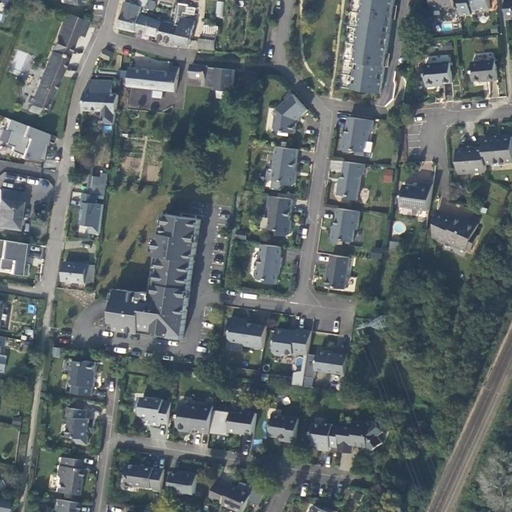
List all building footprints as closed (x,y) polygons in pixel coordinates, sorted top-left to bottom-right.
[(126,0),(120,27),(136,31),(141,15),(141,12),(147,14),(149,0),(126,0)] [(351,0),(339,87),(381,93),(385,66),(389,66),(390,58),(387,58),(393,13),(397,14),(398,6),(394,5),(395,0),(351,0)] [(431,0),(432,8),(434,10),(442,9),(444,7),(454,6),(453,0),(431,0)] [(473,14),(477,9),(491,8),(490,0),(461,0),(462,15),(473,14)] [(216,1),(215,17),(223,17),(224,1),(216,1)] [(158,36),(157,39),(180,45),(181,42),(190,44),(196,21),(190,19),(192,14),(195,15),(196,8),(189,7),(189,5),(179,3),(178,15),(176,23),(176,24),(162,21),(158,36)] [(46,110),(77,34),(83,19),(66,13),(30,104),(28,110),(37,113),(39,108),(46,110)] [(141,15),(136,31),(158,36),(162,21),(141,15)] [(89,22),(83,19),(77,34),(83,37),(89,22)] [(204,33),(217,34),(219,33),(220,26),(205,24),(204,33)] [(201,38),(199,48),(216,50),(217,34),(204,33),(204,34),(202,34),(201,38)] [(114,52),(105,49),(103,56),(110,60),(114,52)] [(17,50),(11,70),(24,74),(30,54),(17,50)] [(489,80),(498,80),(496,60),(473,62),(474,80),(488,79),(489,80)] [(438,83),(453,82),(451,62),(426,64),(428,86),(438,85),(438,83)] [(207,67),(208,65),(192,64),(191,77),(204,78),(203,85),(215,86),(215,89),(219,89),(233,91),(234,91),(235,70),(207,67)] [(130,86),(131,86),(177,91),(180,67),(172,67),(171,72),(131,68),(130,78),(130,79),(129,79),(128,79),(127,79),(126,79),(126,80),(125,80),(124,81),(124,82),(124,83),(124,84),(125,85),(126,86),(127,87),(128,87),(129,86),(130,86)] [(115,123),(117,108),(119,94),(113,94),(113,81),(90,80),(85,93),(83,109),(104,110),(104,119),(102,121),(103,122),(115,123)] [(233,98),(233,91),(219,89),(219,97),(233,98)] [(275,127),(278,130),(296,133),(298,119),(309,110),(294,94),(278,109),(275,127)] [(375,120),(350,116),(347,140),(344,142),(343,148),(345,151),(355,152),(355,150),(366,151),(367,140),(369,141),(371,130),(373,130),(375,120)] [(45,133),(10,119),(6,129),(11,131),(6,144),(13,146),(11,151),(21,155),(23,150),(31,154),(30,159),(43,161),(45,144),(41,143),(45,133)] [(511,136),(484,139),(485,147),(486,164),(511,161),(511,136)] [(295,174),(299,149),(277,146),(274,169),(275,169),(274,180),(285,182),(284,184),(293,186),(296,183),(297,177),(295,174)] [(486,164),(485,147),(458,149),(460,174),(487,171),(486,164)] [(31,154),(23,150),(21,155),(21,157),(30,159),(31,154)] [(349,196),(351,199),(358,200),(362,175),(365,175),(366,165),(346,161),(343,183),(340,182),(338,195),(349,196)] [(393,182),(395,170),(387,169),(385,181),(393,182)] [(102,185),(103,177),(92,176),(91,192),(106,195),(107,186),(102,185)] [(430,210),(432,195),(433,184),(422,182),(421,187),(404,185),(401,206),(430,210)] [(0,188),(0,226),(17,229),(20,202),(13,201),(14,191),(0,188)] [(25,192),(14,191),(13,201),(20,202),(23,202),(25,192)] [(90,194),(84,193),(83,202),(85,202),(83,224),(92,225),(91,232),(101,233),(105,204),(98,203),(98,199),(99,195),(90,194)] [(280,230),(279,234),(288,236),(291,234),(292,228),(290,225),(294,199),(270,195),(269,206),(272,206),(270,217),(271,217),(270,229),(280,230)] [(360,211),(339,208),(335,232),(333,234),(332,240),(334,243),(343,244),(343,240),(353,241),(355,229),(358,229),(360,211)] [(437,213),(433,237),(445,242),(446,241),(467,251),(468,248),(472,250),(479,235),(475,233),(479,224),(470,220),(470,221),(457,215),(456,218),(451,215),(437,213)] [(165,233),(168,215),(162,214),(159,233),(165,233)] [(201,219),(168,215),(165,233),(159,233),(156,255),(162,256),(156,293),(151,293),(143,292),(142,293),(118,289),(113,322),(119,322),(118,329),(142,333),(142,328),(148,329),(171,332),(171,337),(184,339),(185,331),(191,288),(201,219)] [(28,243),(0,239),(0,267),(10,269),(9,273),(26,275),(28,264),(25,263),(21,263),(22,258),(23,253),(27,254),(28,243)] [(282,247),(263,244),(259,267),(257,269),(256,275),(258,278),(266,279),(268,282),(277,284),(279,267),(281,267),(283,257),(281,257),(282,247)] [(374,257),(384,258),(385,251),(385,249),(375,247),(374,257)] [(162,256),(156,255),(151,293),(156,293),(162,256)] [(351,257),(332,255),(331,263),(329,263),(328,272),(329,272),(327,286),(346,289),(351,257)] [(66,262),(64,280),(95,283),(96,277),(87,276),(88,264),(66,262)] [(97,265),(88,264),(87,276),(96,277),(97,265)] [(233,341),(244,342),(246,345),(264,348),(268,326),(242,322),(242,319),(231,318),(230,327),(232,329),(231,338),(233,341)] [(142,328),(142,333),(171,337),(171,332),(148,329),(142,328)] [(276,354),(283,355),(286,353),(295,354),(295,352),(309,354),(312,331),(298,329),(298,331),(278,328),(274,351),(276,354)] [(317,369),(346,373),(349,355),(331,352),(331,351),(321,349),(321,351),(319,351),(317,369)] [(73,384),(72,393),(92,395),(94,387),(95,387),(96,377),(94,377),(96,362),(87,361),(85,363),(74,361),(73,363),(71,365),(70,371),(72,373),(71,381),(72,384),(73,384)] [(145,420),(150,416),(152,419),(151,425),(160,426),(160,423),(169,424),(172,402),(164,401),(164,400),(143,397),(142,405),(137,409),(138,411),(139,412),(140,414),(141,415),(142,417),(143,418),(145,420)] [(201,432),(210,433),(214,406),(192,403),(191,406),(181,405),(178,426),(180,429),(186,430),(189,427),(202,429),(201,432)] [(75,437),(78,443),(88,444),(89,435),(87,435),(90,419),(86,418),(87,410),(84,409),(77,408),(69,407),(67,416),(70,417),(67,436),(75,437)] [(255,431),(257,413),(242,411),(241,413),(232,412),(229,431),(243,433),(243,430),(247,430),(255,431)] [(286,440),(296,442),(299,418),(273,414),(271,435),(287,438),(286,440)] [(380,420),(377,422),(382,428),(385,425),(380,420)] [(356,424),(342,422),(341,427),(340,437),(354,439),(353,444),(362,445),(366,451),(371,447),(373,450),(384,442),(378,436),(384,431),(382,428),(377,422),(376,421),(371,425),(368,422),(356,421),(356,424)] [(311,444),(316,445),(319,449),(330,450),(331,445),(338,447),(340,437),(341,427),(333,426),(334,424),(327,423),(325,425),(314,423),(311,444)] [(354,439),(340,437),(338,447),(338,451),(352,453),(353,444),(354,439)] [(57,478),(55,491),(77,495),(79,486),(76,486),(78,478),(79,478),(81,469),(79,468),(81,460),(60,456),(59,465),(58,465),(56,476),(57,478)] [(163,488),(165,469),(155,468),(155,467),(128,464),(127,474),(129,476),(128,484),(155,488),(155,487),(163,488)] [(173,473),(170,491),(185,494),(185,491),(195,493),(198,474),(185,472),(184,475),(180,474),(173,473)] [(217,481),(210,497),(243,511),(244,511),(253,493),(232,485),(231,487),(217,481)] [(76,511),(78,502),(55,499),(54,508),(51,510),(50,511),(70,511),(71,511),(76,511)]
